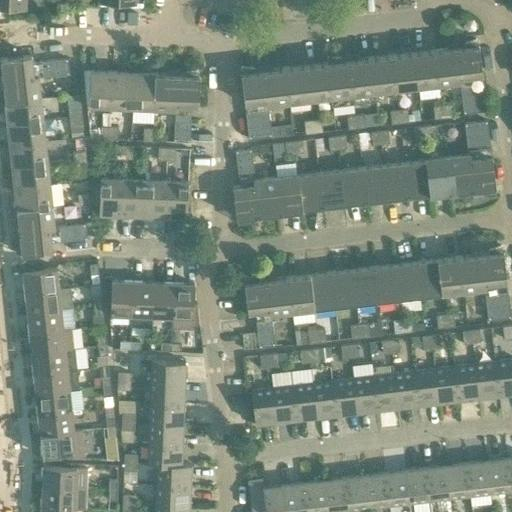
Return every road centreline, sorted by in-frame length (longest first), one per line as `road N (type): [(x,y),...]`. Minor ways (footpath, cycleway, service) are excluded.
road 1 (residential): [(221,249),(511,217)]
road 2 (residential): [(223,463),(511,425)]
road 3 (residential): [(223,47),(417,19),(429,0)]
road 4 (residential): [(223,463),(206,279),(221,249)]
road 5 (residential): [(221,249),(223,47)]
road 6 (residential): [(0,37),(168,38)]
road 7 (residential): [(511,149),(496,17)]
